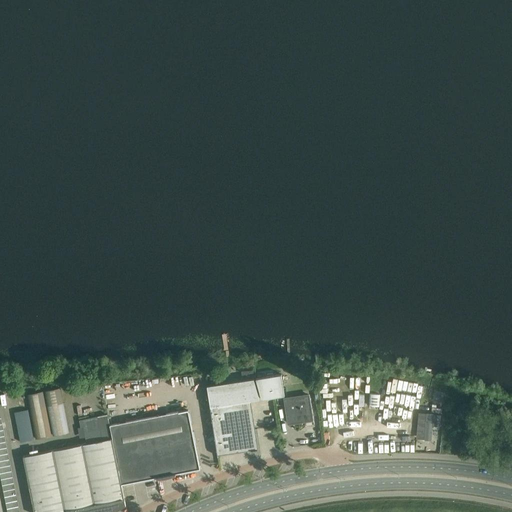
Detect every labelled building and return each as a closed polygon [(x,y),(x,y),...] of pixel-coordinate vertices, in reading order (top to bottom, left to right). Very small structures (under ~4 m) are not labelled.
[(281,374),(276,374),(258,377),(255,378),(262,399),(284,395),(281,374)] [(217,454),(251,449),(259,448),(252,399),(259,394),(253,378),(207,386),(217,454)] [(68,431),(59,387),(44,390),(53,434),(68,431)] [(51,435),(42,391),(27,394),(36,438),(51,435)] [(370,393),(369,406),(379,406),(380,394),(370,393)] [(284,398),(286,408),(288,423),(312,420),(308,395),(284,398)] [(342,412),(341,399),(326,400),(327,413),(342,412)] [(27,409),(14,412),(20,442),(33,440),(27,409)] [(110,424),(121,484),(155,477),(200,468),(188,409),(110,424)] [(426,413),(424,440),(431,440),(432,426),(440,426),(441,415),(433,414),(433,413),(426,413)] [(33,511),(52,511),(66,509),(123,498),(124,497),(121,484),(110,424),(108,414),(89,418),(89,416),(79,418),(80,427),(83,426),(87,443),(23,456),(33,511)] [(12,477),(11,471),(0,472),(0,475),(1,479),(12,477)] [(14,482),(12,477),(1,479),(2,485),(14,482)] [(14,482),(2,485),(3,491),(15,488),(14,482)] [(3,491),(4,497),(16,494),(15,488),(3,491)] [(17,500),(16,494),(4,497),(5,503),(17,500)] [(123,499),(123,498),(66,509),(67,511),(65,511),(112,511),(125,504),(124,499),(123,499)] [(5,503),(7,508),(18,506),(17,500),(5,503)]
